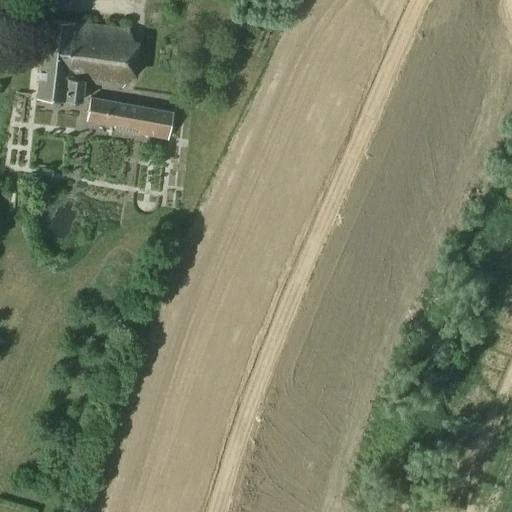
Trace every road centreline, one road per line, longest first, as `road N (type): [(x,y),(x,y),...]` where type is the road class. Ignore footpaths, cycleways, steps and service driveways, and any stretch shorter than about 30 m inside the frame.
road 1 (unclassified): [(177,511),(297,177),(386,0)]
road 2 (track): [(266,429),(277,379),(336,228),(448,4)]
